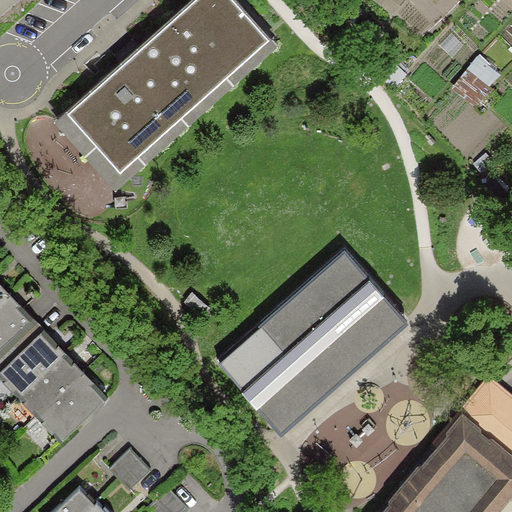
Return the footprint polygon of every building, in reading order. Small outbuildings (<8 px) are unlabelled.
[(270,37),(236,0),(190,0),(67,111),(121,171),(270,37)] [(475,100),(500,62),(480,49),(455,87),(475,100)] [(409,319),(345,247),(217,360),(281,432),(409,319)] [(0,302),(9,294),(0,284),(0,302)] [(0,341),(29,314),(9,294),(0,302),(0,341)] [(94,294),(83,305),(124,348),(135,337),(94,294)] [(0,363),(40,326),(29,314),(0,341),(0,363)] [(0,363),(0,374),(19,395),(64,351),(40,326),(0,363)] [(19,395),(37,414),(82,370),(64,351),(19,395)] [(103,393),(82,370),(37,414),(58,436),(103,393)] [(155,376),(145,386),(155,397),(165,386),(155,376)] [(511,403),(490,385),(384,511),(490,511),(511,487),(511,403)] [(110,466),(130,487),(150,468),(129,447),(110,466)] [(80,511),(93,500),(78,484),(47,511),(80,511)] [(169,487),(148,507),(152,511),(183,511),(188,507),(169,487)] [(109,511),(96,497),(93,500),(80,511),(109,511)]
